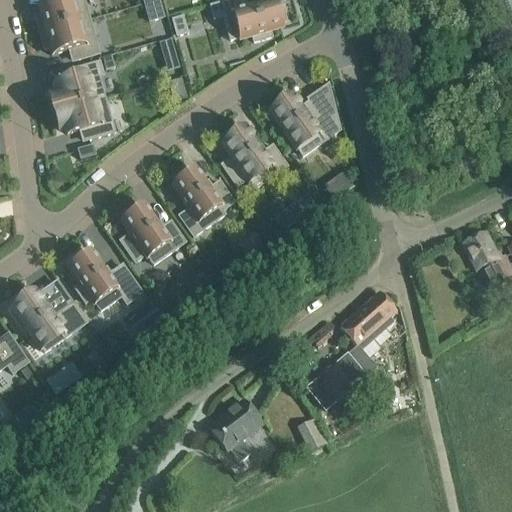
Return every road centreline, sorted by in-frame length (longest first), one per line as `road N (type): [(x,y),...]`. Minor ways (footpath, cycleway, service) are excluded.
road 1 (unclassified): [(95,511),(161,423),(395,256)]
road 2 (residential): [(338,36),(248,82),(128,165),(49,235)]
road 3 (residential): [(49,235),(31,211),(0,14)]
road 4 (unclassified): [(395,256),(338,36)]
road 5 (unclassified): [(428,405),(395,256)]
road 6 (unclassified): [(395,256),(511,187)]
